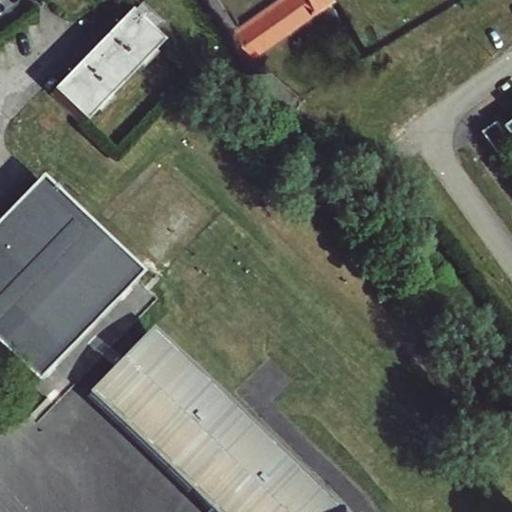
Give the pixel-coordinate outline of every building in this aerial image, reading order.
[(280,0),(267,9),(285,33),(328,1),(327,0),(280,0)] [(141,5),(130,17),(153,38),(163,26),(141,5)] [(239,30),(255,54),(285,33),(267,9),(239,30)] [(51,95),(83,126),(160,45),(153,38),(130,17),(128,14),(51,95)] [(511,122),(498,132),(510,148),(511,150),(511,110),(510,112),(511,115),(511,122)] [(510,148),(498,132),(493,125),(479,135),(496,159),(510,148)] [(0,220),(0,356),(33,389),(140,279),(39,181),(0,220)] [(126,327),(156,299),(147,290),(117,317),(126,327)] [(333,511),(332,510),(324,506),(318,504),(308,505),(304,500),(306,497),(297,485),(285,471),(274,459),(261,448),(250,438),(244,432),(246,429),(148,333),(87,396),(187,493),(191,490),(200,501),(208,511),(333,511)]
